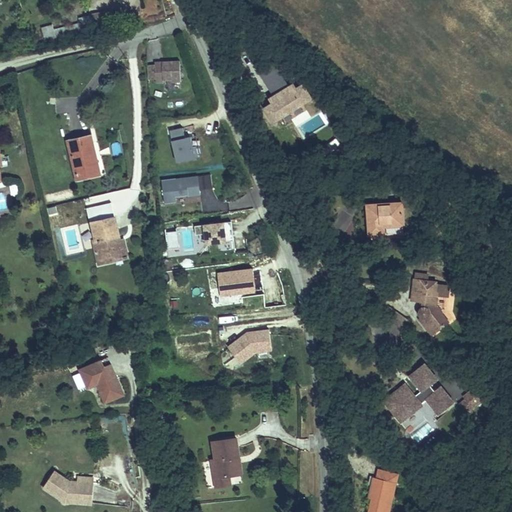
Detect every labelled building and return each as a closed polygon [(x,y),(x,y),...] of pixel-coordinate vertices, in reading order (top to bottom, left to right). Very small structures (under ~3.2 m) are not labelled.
[(86,0),(84,1),(88,17),(116,9),(113,0),(86,0)] [(57,26),(88,17),(84,1),(79,3),(80,7),(53,14),(57,26)] [(47,29),(57,26),(53,14),(51,7),(42,10),(47,29)] [(183,61),(181,40),(164,41),(164,44),(156,44),(157,59),(158,63),(165,62),(165,60),(174,59),(174,62),(183,61)] [(157,59),(156,44),(149,45),(150,60),(157,59)] [(280,66),(272,55),(260,62),(268,74),(280,66)] [(299,95),(309,89),(300,76),(295,79),(292,75),(288,78),(280,66),(268,74),(276,86),(268,91),(273,98),(266,103),(272,113),(290,101),(289,99),(298,93),(299,95)] [(171,130),(177,163),(202,158),(196,127),(189,128),(190,135),(185,137),(183,127),(171,130)] [(93,156),(87,128),(68,132),(78,172),(100,167),(97,154),(93,156)] [(115,155),(122,154),(119,143),(112,144),(115,155)] [(2,145),(3,152),(4,158),(11,157),(9,144),(2,145)] [(186,204),(186,195),(213,195),(213,176),(163,177),(164,204),(186,204)] [(401,193),(366,198),(369,227),(382,225),(381,218),(386,217),(404,215),(401,193)] [(95,232),(100,252),(117,248),(116,245),(125,243),(122,232),(117,210),(95,215),(98,231),(95,232)] [(193,225),(194,234),(203,233),(204,245),(232,242),(233,250),(246,249),(245,240),(233,241),(231,221),(193,225)] [(454,228),(439,237),(443,244),(458,235),(454,228)] [(179,247),(178,229),(166,230),(167,248),(179,247)] [(192,229),(181,229),(181,251),(193,251),(192,229)] [(117,248),(100,252),(101,258),(131,250),(126,231),(122,232),(125,243),(116,245),(117,248)] [(445,314),(440,307),(441,306),(442,305),(443,304),(443,303),(443,301),(443,300),(442,299),(441,298),(440,297),(441,286),(450,288),(451,279),(439,276),(439,274),(429,272),(430,267),(421,266),(421,270),(415,269),(412,288),(422,290),(421,296),(420,297),(419,298),(418,300),(418,302),(418,304),(418,305),(419,307),(421,308),(422,309),(418,312),(428,326),(445,314)] [(182,304),(179,317),(208,324),(233,323),(234,340),(256,339),(255,322),(251,322),(249,275),(235,276),(237,301),(230,302),(230,305),(207,306),(190,302),(189,306),(182,304)] [(392,300),(387,307),(406,320),(411,313),(392,300)] [(297,339),(293,316),(281,318),(285,341),(297,339)] [(208,324),(179,317),(178,320),(207,327),(230,326),(231,340),(234,340),(233,323),(208,324)] [(114,351),(113,343),(105,345),(107,353),(114,351)] [(122,383),(114,351),(107,353),(105,345),(82,351),(87,371),(100,368),(101,373),(98,374),(102,388),(122,383)] [(412,378),(393,396),(411,416),(430,397),(429,396),(435,391),(447,405),(461,392),(448,379),(443,383),(436,376),(443,370),(431,357),(417,369),(429,383),(423,389),(412,378)] [(80,372),(73,375),(79,390),(86,387),(80,372)] [(481,403),(471,389),(459,397),(469,412),(481,403)] [(426,421),(409,436),(416,443),(433,429),(426,421)] [(216,445),(211,446),(213,473),(228,472),(227,463),(237,462),(235,445),(239,444),(237,423),(214,425),(216,445)] [(67,466),(50,454),(38,471),(60,485),(87,488),(89,468),(75,467),(67,466)] [(389,468),(394,469),(395,460),(376,456),(374,464),(370,463),(368,472),(365,484),(370,485),(365,507),(385,511),(388,494),(383,492),(389,468)] [(90,461),(75,459),(75,467),(89,468),(90,461)] [(388,494),(394,469),(389,468),(383,492),(388,494)]
